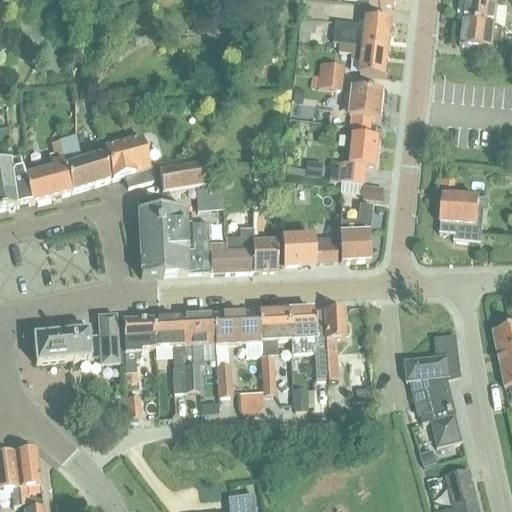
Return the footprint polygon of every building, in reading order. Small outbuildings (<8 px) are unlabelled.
[(358,0),(358,7),(369,8),(394,10),(395,0),(358,0)] [(465,4),(463,27),(495,31),(497,7),(465,4)] [(365,29),(362,49),(389,52),(392,24),(366,21),(365,29)] [(336,26),(333,46),(340,47),(340,48),(355,49),(357,28),(336,26)] [(495,31),(463,27),(460,51),(492,54),(495,31)] [(340,48),(339,56),(352,58),(351,64),(360,65),(358,78),(385,81),(389,52),(362,49),(359,49),(355,49),(340,48)] [(320,68),(319,80),(343,83),(345,71),(320,68)] [(319,80),(312,79),(310,90),(341,95),(343,83),(319,80)] [(351,121),(350,131),(369,133),(370,123),(380,124),(383,96),(352,92),(349,120),(351,121)] [(369,133),(350,131),(349,140),(346,140),(345,152),(351,153),(349,168),(332,166),(329,185),(362,189),(364,170),(374,172),(377,143),(368,142),(369,133)] [(57,146),(58,149),(71,197),(106,186),(99,162),(80,166),(74,143),(57,146)] [(126,193),(131,195),(152,190),(139,144),(102,154),(110,186),(123,182),(126,193)] [(49,174),(25,180),(31,209),(69,198),(71,197),(58,149),(50,150),(52,159),(46,161),(49,174)] [(160,198),(195,193),(215,191),(203,191),(198,161),(155,168),(160,198)] [(0,215),(14,212),(29,209),(31,209),(25,180),(21,172),(19,162),(4,165),(5,168),(0,169),(0,215)] [(285,180),(306,182),(307,174),(295,173),(296,167),(287,166),(285,180)] [(252,183),(269,184),(270,174),(253,172),(252,183)] [(357,205),(375,206),(376,191),(358,190),(357,205)] [(215,191),(195,193),(196,216),(222,215),(221,191),(215,191)] [(442,201),(439,228),(441,228),(441,237),(440,237),(440,238),(456,240),(455,244),(454,245),(482,248),(482,247),(483,231),(486,231),(489,206),(479,205),(442,201)] [(339,226),(338,237),(339,253),(340,267),(350,267),(369,266),(368,237),(369,237),(371,210),(358,209),(356,225),(339,226)] [(183,214),(137,217),(137,219),(141,218),(143,262),(139,262),(140,282),(140,283),(225,279),(223,248),(207,249),(206,229),(184,230),(183,214)] [(262,221),(253,221),(253,234),(262,234),(262,221)] [(238,242),(223,243),(223,248),(225,279),(252,278),(252,242),(252,236),(252,234),(252,233),(237,233),(238,242)] [(252,242),(252,278),(276,277),(275,246),(255,247),(255,242),(252,242)] [(281,244),(282,271),(335,268),(333,244),(312,245),(312,242),(281,244)] [(343,313),(324,314),(325,342),(327,384),(327,386),(336,386),(334,344),(345,344),(344,339),(348,339),(348,329),(344,329),(343,313)] [(315,384),(327,384),(325,342),(324,314),(287,316),(289,345),(290,359),(313,358),(315,384)] [(257,317),(260,360),(262,395),(262,401),(274,400),(272,376),(271,360),(274,360),(274,345),(289,345),(287,316),(257,317)] [(245,361),(260,360),(257,317),(215,320),(216,350),(244,349),(245,361)] [(99,362),(100,370),(118,369),(115,320),(97,321),(98,341),(88,342),(87,336),(32,341),(35,368),(99,362)] [(214,350),(216,350),(215,320),(182,321),(185,398),(198,397),(198,394),(196,370),(201,370),(201,349),(213,348),(214,350)] [(172,399),(185,398),(182,321),(152,323),(153,351),(171,350),(172,372),(170,372),(172,399)] [(153,352),(153,351),(152,323),(121,325),(125,386),(135,385),(134,364),(138,364),(138,352),(153,352)] [(511,331),(493,335),(497,352),(497,356),(498,361),(500,371),(503,386),(505,392),(511,390),(511,331)] [(430,427),(437,454),(463,447),(462,447),(460,439),(461,438),(460,438),(458,430),(458,429),(456,421),(456,420),(447,383),(451,383),(451,382),(460,381),(455,341),(435,343),(437,361),(404,365),(406,387),(409,387),(418,420),(420,420),(422,428),(426,427),(430,427)] [(231,401),(229,369),(216,370),(218,402),(231,401)] [(292,393),(293,415),(307,415),(306,392),(292,393)] [(126,402),(127,423),(140,423),(138,402),(126,402)] [(217,405),(199,406),(200,417),(218,416),(217,405)] [(352,423),(351,412),(331,413),(332,423),(352,423)] [(36,453),(13,456),(19,509),(29,508),(27,491),(40,489),(36,453)] [(433,455),(420,459),(424,471),(436,468),(433,455)] [(13,456),(0,458),(0,494),(9,493),(11,510),(19,509),(13,456)] [(453,511),(476,506),(469,475),(445,480),(453,511),(447,511),(453,511)] [(253,511),(252,499),(226,502),(227,511),(253,511)] [(35,504),(35,511),(43,511),(44,511),(43,511),(42,503),(35,504)]
